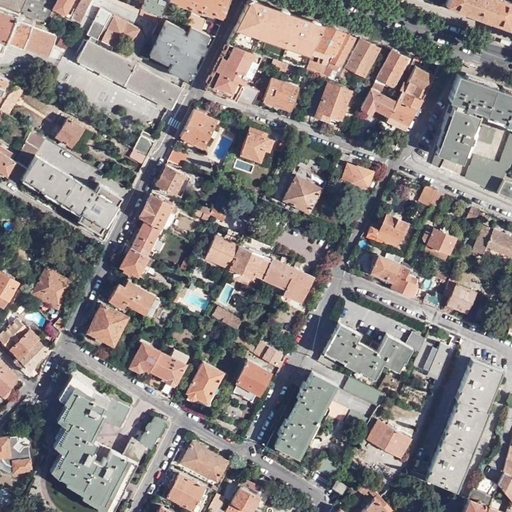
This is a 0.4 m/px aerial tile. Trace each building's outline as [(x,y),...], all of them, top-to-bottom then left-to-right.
[(0,0),(0,4),(20,12),(25,0),(0,0)] [(25,0),(20,12),(47,22),(53,8),(56,0),(25,0)] [(56,0),(53,8),(72,18),(74,15),(67,11),(71,0),(56,0)] [(80,0),(74,15),(72,18),(80,22),(90,0),(80,0)] [(143,0),(139,11),(135,9),(117,0),(108,0),(155,23),(162,0),(143,0)] [(182,0),(186,1),(185,2),(197,7),(198,5),(201,7),(200,9),(195,7),(193,11),(199,13),(207,16),(210,8),(219,11),(222,0),(182,0)] [(273,58),(296,13),(258,0),(246,0),(226,42),(254,51),(273,58)] [(441,0),(441,3),(503,25),(510,2),(503,0),(441,0)] [(170,107),(180,86),(109,50),(111,46),(112,47),(119,34),(132,40),(138,28),(112,14),(112,15),(109,14),(110,13),(99,7),(85,34),(89,36),(87,39),(86,39),(75,59),(170,107)] [(47,57),(55,36),(14,20),(16,17),(0,10),(0,53),(1,54),(6,41),(47,57)] [(321,22),(296,13),(273,58),(286,63),(321,75),(329,59),(307,52),(321,22)] [(188,14),(184,23),(190,25),(200,29),(205,20),(197,17),(191,15),(188,14)] [(196,55),(207,33),(200,29),(190,25),(184,35),(180,33),(182,29),(165,20),(148,54),(164,62),(167,59),(171,61),(166,69),(184,78),(196,55)] [(344,31),(321,22),(307,52),(329,59),(344,31)] [(344,31),(329,59),(321,75),(322,76),(325,77),(329,67),(335,70),(338,64),(339,64),(354,34),(344,31)] [(378,46),(358,37),(340,74),(344,77),(349,67),(363,74),(378,46)] [(254,51),(226,42),(217,59),(224,63),(220,70),(213,67),(206,82),(208,88),(225,95),(227,91),(233,93),(232,97),(251,104),(257,89),(238,80),(239,78),(241,79),(243,75),(241,74),(242,72),(243,73),(254,51)] [(406,57),(389,48),(372,80),(381,85),(384,80),(391,85),(406,57)] [(286,63),(273,58),(269,65),(282,71),(286,63)] [(224,63),(217,59),(213,67),(220,70),(224,63)] [(404,81),(400,79),(395,88),(420,97),(432,74),(413,64),(404,81)] [(269,77),(261,99),(290,109),(298,87),(285,83),(289,73),(285,71),(281,81),(269,77)] [(474,79),(455,73),(446,98),(453,100),(442,132),(430,163),(449,171),(457,159),(460,160),(477,110),(483,112),(483,113),(503,121),(503,123),(504,123),(504,125),(506,125),(506,124),(508,124),(508,122),(511,123),(511,90),(495,84),(494,86),(474,79)] [(13,82),(0,76),(0,88),(2,84),(10,88),(13,82)] [(325,77),(322,76),(317,89),(322,91),(313,116),(323,119),(324,118),(338,123),(349,91),(325,82),(327,78),(325,77)] [(14,83),(0,106),(0,109),(8,114),(24,88),(14,83)] [(369,87),(359,107),(370,112),(373,106),(387,114),(394,99),(391,97),(390,98),(369,87)] [(420,97),(395,88),(391,97),(394,99),(415,106),(420,97)] [(403,129),(415,106),(394,99),(387,114),(384,119),(403,129)] [(214,118),(193,108),(179,135),(201,145),(214,118)] [(70,147),(81,128),(64,118),(59,127),(53,123),(47,134),(70,147)] [(267,149),(271,138),(258,134),(259,130),(247,126),(237,156),(265,166),(271,150),(267,149)] [(489,145),(494,132),(481,126),(476,139),(489,145)] [(469,165),(463,177),(496,191),(503,177),(511,158),(511,129),(500,164),(475,155),(470,165),(469,165)] [(43,139),(30,132),(13,164),(9,172),(20,178),(22,176),(82,210),(78,217),(98,230),(103,222),(100,220),(112,202),(114,203),(119,195),(98,182),(93,190),(33,156),(43,139)] [(139,133),(132,148),(146,155),(153,140),(139,133)] [(0,169),(6,160),(12,150),(0,143),(0,169)] [(167,159),(181,165),(188,152),(173,147),(167,159)] [(146,155),(132,148),(129,156),(142,162),(146,155)] [(0,169),(0,170),(7,175),(9,172),(13,164),(6,160),(0,169)] [(307,212),(324,179),(302,168),(304,165),(298,162),(296,162),(295,163),(290,172),(294,175),(281,199),(307,212)] [(190,176),(165,163),(154,184),(159,186),(158,189),(165,193),(167,190),(175,194),(181,183),(186,185),(190,176)] [(366,187),(372,170),(356,165),(355,166),(345,163),(340,177),(350,180),(349,181),(366,187)] [(511,181),(503,177),(496,191),(511,197),(511,181)] [(428,205),(436,190),(424,184),(417,199),(428,205)] [(150,193),(138,216),(144,219),(160,227),(168,210),(174,213),(177,206),(150,193)] [(356,219),(362,208),(354,204),(348,215),(356,219)] [(473,220),(479,208),(470,204),(464,216),(473,220)] [(226,212),(213,206),(210,214),(222,220),(226,212)] [(397,243),(407,221),(385,211),(384,213),(380,212),(376,219),(380,221),(377,228),(369,224),(366,229),(397,243)] [(160,227),(144,219),(132,242),(147,250),(160,227)] [(511,235),(483,223),(471,250),(482,254),(486,244),(511,254),(511,235)] [(444,258),(455,235),(433,225),(432,226),(429,224),(425,226),(420,235),(422,239),(426,241),(422,248),(444,258)] [(228,266),(238,243),(215,232),(204,255),(228,266)] [(252,273),(261,278),(270,260),(260,255),(261,254),(238,243),(228,266),(227,267),(250,277),(252,273)] [(152,257),(129,245),(119,264),(124,267),(123,268),(129,272),(130,270),(142,276),(152,257)] [(390,282),(400,262),(376,252),(368,272),(390,282)] [(284,288),(293,266),(271,256),(270,260),(261,278),(284,288)] [(390,282),(389,284),(411,294),(416,283),(414,282),(416,277),(406,272),(408,266),(400,262),(390,282)] [(301,270),(293,266),(284,288),(281,293),(300,301),(313,275),(306,272),(304,275),(300,273),(301,270)] [(449,277),(449,276),(443,272),(431,266),(428,272),(447,280),(449,277)] [(45,267),(31,293),(57,307),(71,281),(62,276),(65,271),(56,267),(54,271),(45,267)] [(0,304),(4,307),(18,281),(0,270),(0,304)] [(147,314),(158,296),(121,274),(107,299),(121,307),(125,301),(147,314)] [(443,309),(452,314),(455,306),(463,310),(473,290),(457,283),(458,281),(449,277),(447,280),(442,294),(448,297),(443,309)] [(174,292),(171,301),(175,302),(179,294),(174,292)] [(425,294),(422,300),(436,307),(440,298),(433,295),(431,298),(425,294)] [(127,316),(102,303),(87,331),(112,344),(127,316)] [(237,328),(242,319),(217,304),(212,314),(237,328)] [(4,329),(0,326),(0,327),(0,337),(17,356),(36,337),(17,317),(4,329)] [(59,331),(64,322),(58,318),(54,326),(59,331)] [(54,326),(50,321),(46,328),(56,338),(59,331),(54,326)] [(419,350),(424,337),(411,330),(404,342),(385,332),(375,349),(355,339),(358,332),(337,321),(316,359),(331,367),(337,357),(373,376),(382,360),(397,368),(409,345),(419,350)] [(233,340),(246,347),(252,351),(255,345),(236,334),(233,340)] [(360,334),(358,339),(376,348),(378,343),(360,334)] [(13,360),(26,372),(48,349),(36,337),(17,356),(13,360)] [(252,351),(274,364),(282,351),(260,338),(255,345),(252,351)] [(438,341),(437,345),(426,340),(414,368),(436,377),(449,345),(438,341)] [(140,379),(143,381),(149,368),(159,349),(150,345),(148,347),(140,344),(129,365),(138,370),(141,366),(146,368),(140,379)] [(159,349),(149,368),(174,383),(188,356),(177,349),(173,357),(159,349)] [(18,376),(8,366),(0,356),(0,358),(15,377),(16,378),(18,376)] [(425,477),(408,470),(404,478),(419,484),(420,483),(429,487),(433,480),(454,489),(486,410),(483,409),(499,369),(471,357),(453,398),(456,400),(425,477)] [(15,377),(0,358),(0,393),(3,396),(8,391),(6,388),(16,378),(15,377)] [(257,393),(269,371),(258,365),(259,362),(255,360),(254,363),(246,358),(235,381),(236,382),(231,390),(250,400),(255,392),(257,393)] [(206,403),(223,372),(203,360),(186,391),(188,393),(188,395),(195,399),(197,398),(206,403)] [(278,434),(272,444),(296,457),(321,411),(341,421),(348,408),(327,398),(335,385),(334,381),(312,370),(303,387),(300,385),(295,395),(298,396),(286,418),(283,417),(275,432),(278,434)] [(74,378),(93,389),(94,386),(72,372),(58,398),(64,402),(54,419),(63,425),(51,446),(59,451),(50,470),(58,476),(62,469),(58,466),(66,449),(58,444),(70,423),(62,417),(71,400),(64,395),(74,378)] [(379,405),(386,394),(350,376),(344,388),(379,405)] [(146,445),(139,442),(130,437),(121,453),(93,438),(90,436),(99,419),(102,420),(119,429),(129,408),(93,389),(74,378),(64,395),(71,400),(62,417),(70,423),(58,444),(66,449),(58,466),(62,469),(58,476),(68,484),(69,480),(90,492),(89,495),(109,505),(132,461),(136,463),(146,445)] [(363,431),(370,419),(352,410),(345,422),(363,431)] [(162,422),(152,416),(148,423),(146,423),(143,429),(144,432),(139,442),(146,445),(150,447),(162,422)] [(90,436),(93,438),(102,420),(99,419),(90,436)] [(384,444),(401,453),(409,438),(375,419),(364,439),(382,449),(384,444)] [(9,464),(9,471),(20,471),(20,470),(24,469),(27,464),(25,443),(18,444),(13,440),(13,434),(0,436),(0,460),(4,463),(9,464)] [(189,452),(183,462),(215,480),(226,459),(191,440),(185,449),(189,452)] [(398,458),(401,453),(384,444),(382,449),(398,458)] [(503,472),(511,476),(511,447),(508,445),(501,471),(503,472)] [(180,460),(183,462),(189,452),(185,449),(180,460)] [(316,467),(332,478),(334,475),(339,467),(323,456),(316,467)] [(0,469),(1,470),(9,471),(9,464),(4,463),(0,460),(0,469)] [(103,511),(111,511),(136,463),(132,461),(109,505),(89,495),(90,492),(69,480),(68,484),(81,494),(80,497),(95,505),(94,507),(103,511)] [(192,507),(204,484),(179,471),(166,494),(192,507)] [(508,505),(511,507),(511,494),(509,493),(511,481),(511,476),(503,472),(496,484),(511,499),(508,505)] [(491,495),(496,484),(480,475),(474,488),(491,495)] [(260,487),(244,478),(225,511),(241,511),(243,509),(248,511),(259,494),(257,493),(260,487)] [(340,491),(344,483),(335,478),(330,485),(340,491)] [(380,495),(390,486),(384,480),(374,489),(380,495)] [(449,490),(435,485),(428,497),(442,505),(449,490)] [(390,511),(393,509),(380,495),(374,489),(371,486),(368,488),(374,495),(356,511),(390,511)] [(487,504),(491,495),(474,488),(472,487),(467,498),(461,511),(488,511),(489,511),(485,510),(487,504)] [(14,496),(0,488),(0,508),(4,511),(7,507),(14,496)] [(214,491),(205,508),(207,509),(212,511),(213,511),(222,495),(214,491)] [(495,497),(491,495),(487,504),(491,506),(495,497)]
